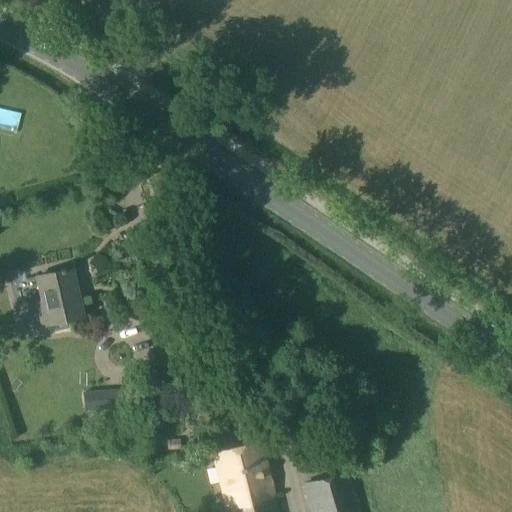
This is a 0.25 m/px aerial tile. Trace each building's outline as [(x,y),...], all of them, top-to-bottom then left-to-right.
[(182,80),(189,70),(172,57),(165,67),(182,80)] [(37,276),(43,300),(36,301),(42,325),(82,316),(72,268),(65,270),(65,268),(60,269),(61,271),(37,276)] [(107,389),(83,391),(85,410),(109,408),(107,389)] [(277,511),(260,442),(214,453),(228,511),(277,511)] [(360,511),(350,471),(304,484),(311,511),(360,511)]
